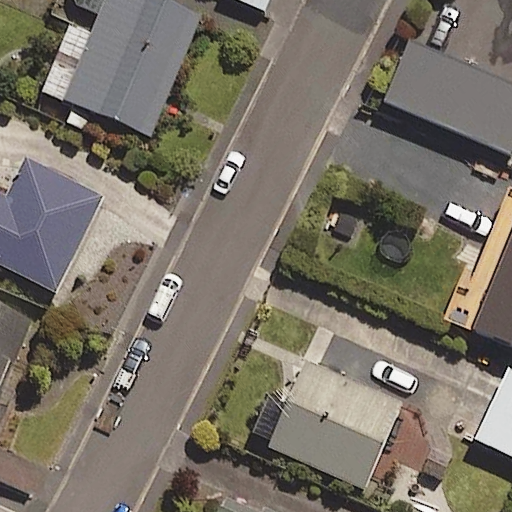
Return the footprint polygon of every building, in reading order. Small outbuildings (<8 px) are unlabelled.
[(199,19),(153,0),(104,0),(88,39),(67,30),(41,92),(150,138),(199,19)] [(267,0),(232,0),(262,13),(267,0)] [(510,156),(511,151),(511,90),(409,47),(385,103),(510,156)] [(101,201),(26,163),(7,200),(0,195),(0,266),(54,294),(101,201)] [(511,206),(462,327),(511,348),(511,206)] [(0,395),(30,327),(0,313),(0,395)] [(397,406),(304,366),(286,407),(267,399),(250,441),(362,489),(397,406)] [(511,372),(507,370),(473,441),(511,459),(511,372)] [(439,483),(455,443),(425,431),(409,470),(439,483)]
